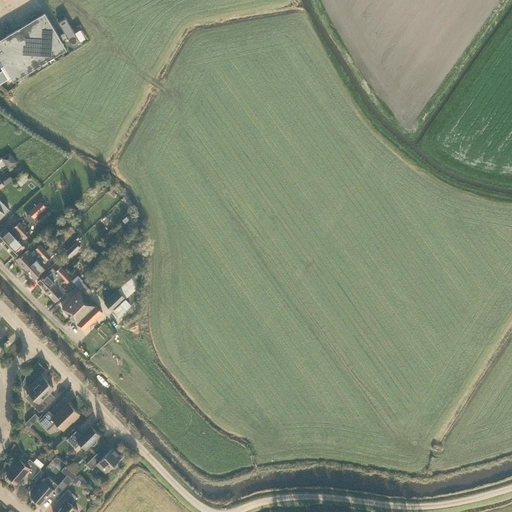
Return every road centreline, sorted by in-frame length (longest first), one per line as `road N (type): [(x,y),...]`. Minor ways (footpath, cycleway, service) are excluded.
road 1 (unclassified): [(511,487),(432,505),(294,496),(234,511)]
road 2 (unclassified): [(37,341),(210,511)]
